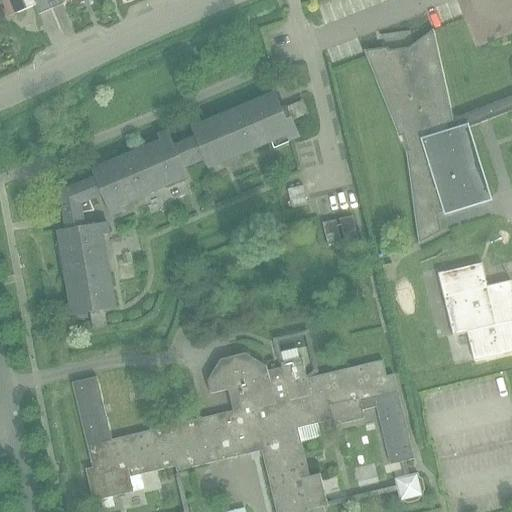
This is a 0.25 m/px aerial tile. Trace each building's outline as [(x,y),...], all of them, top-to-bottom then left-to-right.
[(1,0),(9,16),(34,5),(38,14),(51,9),(47,0),(1,0)] [(47,0),(51,9),(64,4),(62,0),(47,0)] [(387,47),(363,50),(398,137),(403,135),(408,150),(405,151),(418,243),(441,232),(437,217),(437,214),(480,200),(485,199),(463,130),(463,129),(478,124),(489,119),(511,110),(511,95),(453,118),(455,121),(453,122),(450,108),(433,30),(408,47),(408,48),(388,50),(387,47)] [(93,211),(88,198),(101,192),(111,215),(120,211),(116,202),(155,186),(156,190),(186,177),(180,162),(202,153),(208,168),(223,161),(222,158),(250,146),(251,150),(272,141),(270,137),(284,131),(288,141),(297,137),(285,107),(280,109),(274,96),(202,126),(198,117),(188,121),(192,130),(170,139),(166,131),(157,135),(161,144),(108,166),(106,162),(91,169),(95,178),(82,184),(81,182),(58,192),(62,215),(64,215),(66,230),(56,231),(59,248),(63,247),(73,304),(63,305),(64,316),(115,307),(109,275),(105,276),(98,235),(108,233),(106,223),(82,227),(79,213),(93,211)] [(294,175),(279,179),(285,198),(299,194),(294,175)] [(352,216),(339,219),(346,248),(359,245),(352,216)] [(335,220),(322,223),(328,247),(341,244),(335,220)] [(487,286),(482,263),(437,273),(452,336),(467,333),(474,362),(511,352),(511,286),(511,280),(487,286)] [(392,266),(382,268),(385,282),(395,279),(392,266)] [(267,371),(266,367),(245,354),(220,360),(207,381),(210,394),(228,390),(233,411),(188,422),(183,419),(172,421),(169,426),(111,440),(96,377),(71,383),(92,468),(85,469),(93,501),(133,492),(130,477),(175,466),(176,471),(261,450),(276,511),(324,511),(323,506),(327,505),(320,474),(309,476),(297,427),(316,422),(316,424),(333,419),(335,426),(364,419),(360,402),(374,399),(390,465),(414,459),(393,374),(386,376),(382,360),(307,379),(302,358),(281,363),(282,368),(267,371)] [(422,493),(424,489),(422,479),(418,477),(418,473),(394,479),(400,502),(403,501),(407,503),(418,501),(420,497),(423,496),(422,493)] [(243,511),(238,496),(219,502),(221,511),(243,511)]
